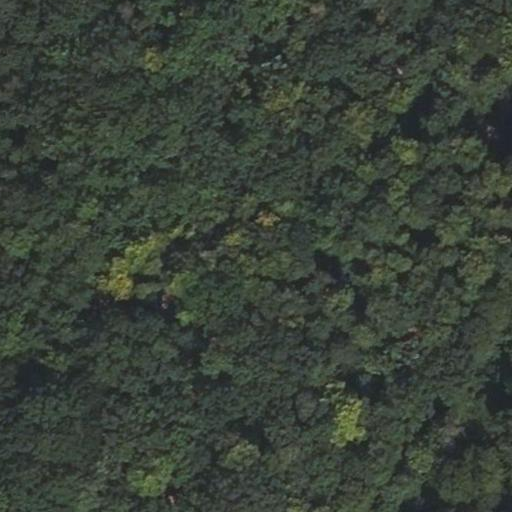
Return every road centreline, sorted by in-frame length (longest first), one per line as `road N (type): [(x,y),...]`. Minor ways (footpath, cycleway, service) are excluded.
road 1 (track): [(95,0),(93,369)]
road 2 (track): [(93,369),(97,511)]
